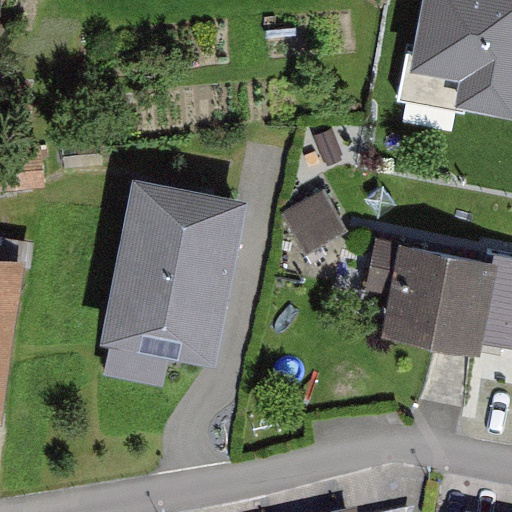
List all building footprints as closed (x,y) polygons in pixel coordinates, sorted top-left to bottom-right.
[(511,0),(423,0),(414,48),(411,67),(462,77),(458,101),(463,102),(511,111),(511,0)] [(408,47),(399,96),(462,108),(463,102),(458,101),(462,77),(411,67),(414,48),(408,47)] [(250,191),(133,169),(102,334),(112,336),(105,370),(162,380),(168,349),(218,359),(250,191)] [(348,226),(324,185),(282,210),(306,251),(348,226)] [(499,253),(401,235),(384,326),(482,344),(499,253)] [(0,503),(2,503),(38,255),(0,249),(0,503)]
